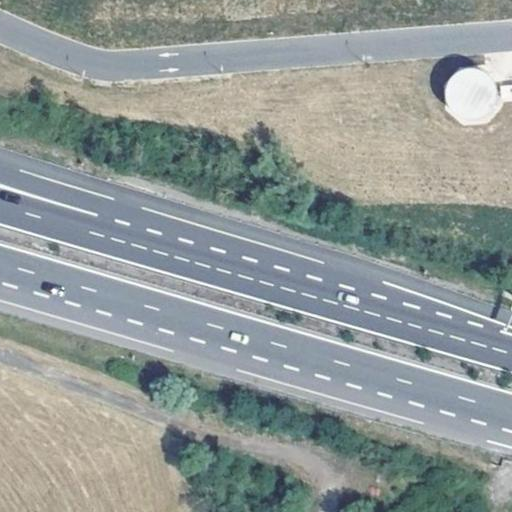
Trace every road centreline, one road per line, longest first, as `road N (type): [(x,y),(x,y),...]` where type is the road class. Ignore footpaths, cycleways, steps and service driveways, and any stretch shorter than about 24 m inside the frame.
road 1 (motorway): [(0,265),(511,415)]
road 2 (motorway): [(511,353),(26,212)]
road 3 (track): [(321,511),(309,463),(272,447),(233,443)]
